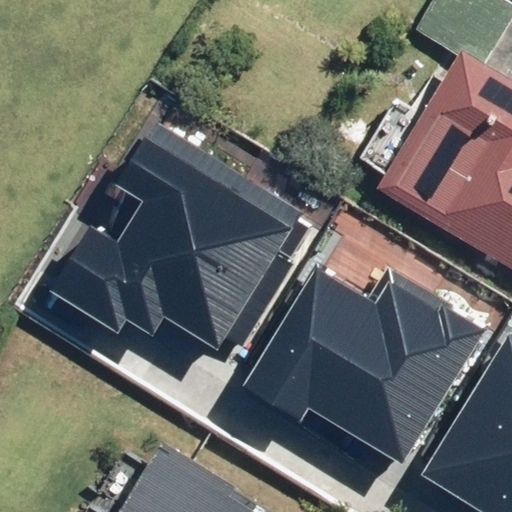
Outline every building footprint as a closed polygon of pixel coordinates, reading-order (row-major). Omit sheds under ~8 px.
[(449,81),(384,185),(511,265),(511,70),(473,47),(450,82),(449,81)] [(89,227),(52,294),(116,329),(121,320),(154,338),(161,325),(231,363),(320,204),(146,109),(99,192),(131,210),(114,241),(89,227)] [(313,258),(236,390),(301,427),(310,412),(408,468),(490,327),(384,267),(370,291),(313,258)] [(511,511),(511,344),(429,475),(488,511),(511,511)] [(257,511),(224,491),(210,511),(257,511)]
